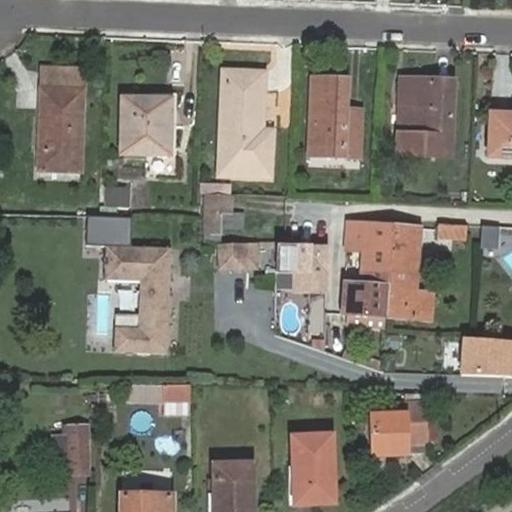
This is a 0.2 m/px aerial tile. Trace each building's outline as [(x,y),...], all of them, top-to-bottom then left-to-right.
[(222,72),(220,153),(270,156),(271,129),(262,130),(264,75),(222,72)] [(401,78),(399,134),(398,153),(450,155),(453,80),(401,78)] [(311,79),(309,156),(359,157),(361,110),(345,110),(347,80),(311,79)] [(41,91),(40,170),(81,171),(82,92),(41,91)] [(123,98),(121,154),(170,155),(170,99),(123,98)] [(511,112),(491,112),(491,119),(511,120),(511,112)] [(511,120),(491,119),(489,158),(511,158),(511,120)] [(205,198),(204,233),(220,234),(220,214),(230,214),(231,198),(205,198)] [(243,230),(243,214),(230,214),(220,214),(220,229),(243,230)] [(347,223),(346,245),(346,249),(359,250),(358,280),(390,282),(394,225),(347,223)] [(467,237),(467,225),(437,224),(437,236),(467,237)] [(419,226),(394,225),(390,282),(388,317),(431,320),(432,291),(416,291),(419,226)] [(497,227),(482,226),(481,247),(488,247),(488,239),(491,236),(497,237),(497,227)] [(488,247),(496,248),(497,237),(491,236),(488,239),(488,247)] [(232,240),(219,240),(218,267),(231,267),(232,240)] [(232,240),(231,267),(247,267),(248,241),(232,240)] [(249,267),(258,268),(260,242),(250,241),(249,267)] [(295,270),(294,290),(323,292),(326,247),(278,244),(276,269),(295,270)] [(168,357),(171,252),(106,250),(106,283),(141,284),(140,331),(117,331),(116,355),(168,357)] [(356,276),(355,253),(342,254),(343,276),(356,276)] [(358,280),(344,280),(342,315),(352,315),(365,316),(388,317),(390,282),(358,280)] [(323,332),(324,297),(313,297),(311,332),(323,332)] [(365,324),(365,316),(352,315),(350,324),(365,324)] [(511,342),(463,338),(458,375),(508,378),(510,358),(511,358),(511,342)] [(138,402),(137,386),(127,386),(127,402),(138,402)] [(162,402),(162,386),(137,386),(138,402),(162,402)] [(190,403),(190,387),(162,386),(162,402),(165,402),(187,402),(190,403)] [(187,415),(187,402),(165,402),(164,415),(187,415)] [(406,443),(424,442),(424,403),(404,403),(405,415),(372,416),(374,456),(407,454),(407,452),(406,443)] [(54,435),(54,475),(87,474),(86,427),(64,427),(64,435),(54,435)] [(292,436),(294,506),(334,503),(331,435),(292,436)] [(424,451),(424,442),(406,443),(407,452),(424,451)] [(214,465),(215,511),(253,511),(252,463),(214,465)] [(78,499),(78,479),(51,478),(50,498),(78,499)] [(171,511),(172,496),(121,494),(120,511),(171,511)]
